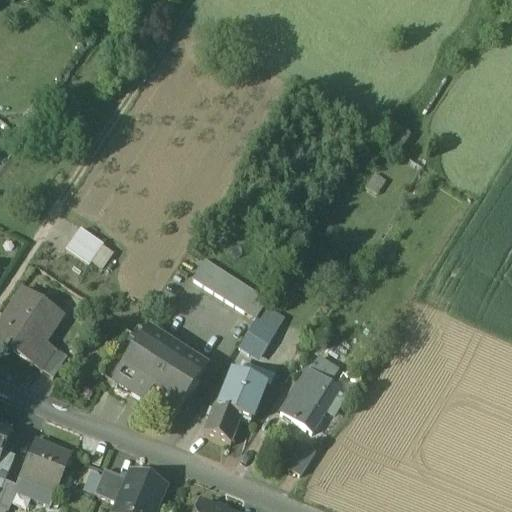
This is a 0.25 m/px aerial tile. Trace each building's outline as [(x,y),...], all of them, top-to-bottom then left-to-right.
[(26,169),(13,185),(21,192),(34,176),(26,169)] [(102,249),(79,234),(72,244),(95,260),(102,249)] [(95,260),(72,244),(65,254),(88,270),(95,260)] [(266,304),(203,264),(191,284),(254,324),(266,304)] [(61,320),(21,295),(0,327),(0,357),(1,358),(0,359),(2,361),(7,354),(29,369),(43,348),(61,320)] [(282,326),(265,316),(258,327),(265,331),(275,337),(282,326)] [(258,327),(255,324),(245,340),(237,353),(247,359),(248,359),(265,331),(258,327)] [(265,331),(248,359),(262,358),(275,337),(265,331)] [(204,373),(147,336),(113,388),(170,425),(204,373)] [(43,348),(29,369),(52,384),(66,363),(43,348)] [(273,381),(246,371),(243,377),(244,377),(243,382),(263,390),(269,392),(273,381)] [(237,375),(229,395),(225,394),(217,413),(240,422),(239,424),(248,428),(263,390),(243,382),(244,377),(243,377),(237,375)] [(333,392),(307,375),(280,419),(310,438),(325,415),(336,397),(337,395),(333,392)] [(350,393),(337,385),(333,392),(337,395),(336,397),(343,401),(344,402),(350,393)] [(336,397),(325,415),(332,419),(343,401),(336,397)] [(217,413),(213,411),(202,438),(229,449),(239,424),(240,422),(217,413)] [(10,436),(0,432),(0,460),(1,458),(10,436)] [(70,461),(33,446),(18,483),(55,498),(70,461)] [(303,448),(286,474),(298,481),(314,456),(303,448)] [(1,458),(0,460),(0,484),(3,486),(4,485),(13,462),(1,458)] [(126,485),(103,475),(93,500),(116,509),(126,485)] [(155,511),(164,493),(129,478),(126,485),(116,509),(115,511),(155,511)] [(0,494),(0,511),(8,511),(17,491),(4,485),(3,486),(0,494)]
